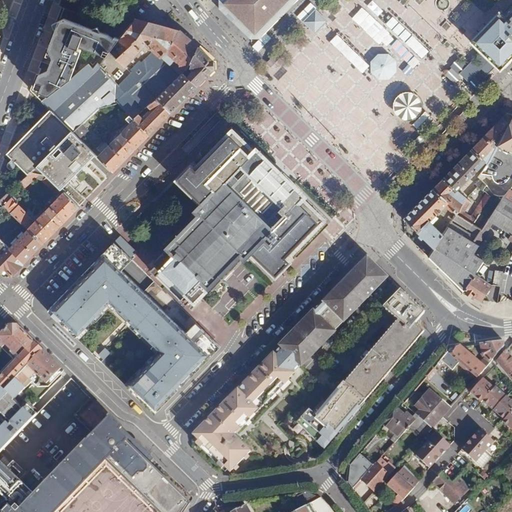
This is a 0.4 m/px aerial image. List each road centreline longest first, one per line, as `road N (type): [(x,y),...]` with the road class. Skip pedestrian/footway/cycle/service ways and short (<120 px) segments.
road 1 (residential): [(243,68),(11,302)]
road 2 (residential): [(162,439),(379,218)]
road 3 (tertiary): [(379,218),(369,194),(243,68)]
road 4 (residential): [(162,439),(11,302)]
road 5 (tertiary): [(454,322),(323,474)]
road 6 (residential): [(379,218),(501,97)]
road 7 (residential): [(460,399),(476,427),(394,511)]
